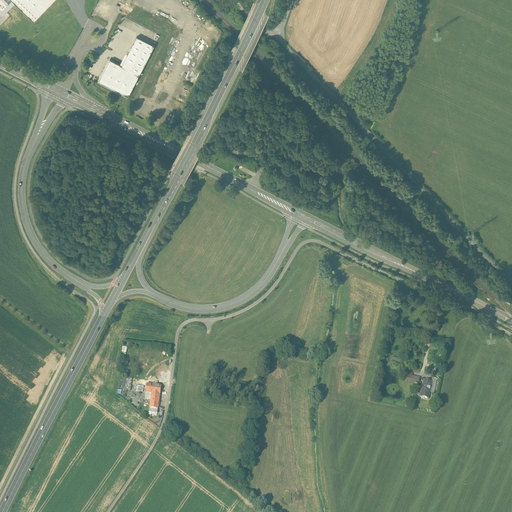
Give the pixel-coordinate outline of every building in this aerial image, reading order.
[(53,0),(0,0),(0,11),(11,0),(19,0),(37,17),(53,0)] [(185,0),(151,0),(187,35),(203,18),(185,0)] [(121,65),(139,75),(154,46),(136,37),(121,65)] [(177,117),(205,62),(187,52),(159,107),(177,117)] [(110,60),(99,81),(128,97),(139,75),(121,65),(110,60)] [(408,371),(406,379),(419,381),(420,376),(413,375),(414,372),(408,371)] [(424,379),(421,396),(430,397),(433,380),(424,379)] [(150,408),(159,409),(162,384),(147,383),(146,392),(151,393),(150,408)]
